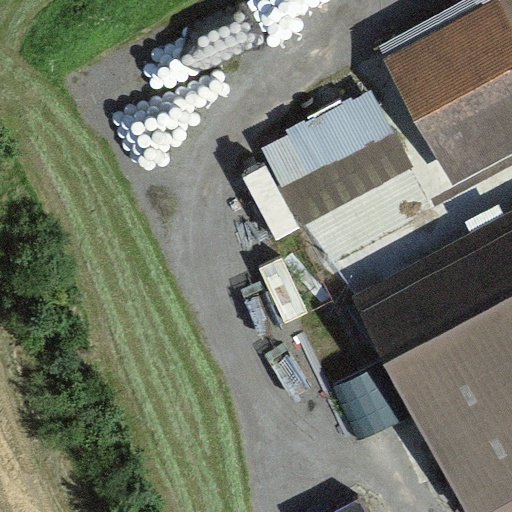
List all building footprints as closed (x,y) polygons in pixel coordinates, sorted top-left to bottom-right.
[(511,0),(486,0),(375,57),(440,183),(511,146),(511,0)] [(272,127),(308,211),(417,164),(381,80),(272,127)] [(272,153),(248,164),(279,226),(303,215),(272,153)] [(511,209),(338,305),(452,511),(483,511),(511,496),(511,209)] [(376,511),(365,488),(317,511),(376,511)]
